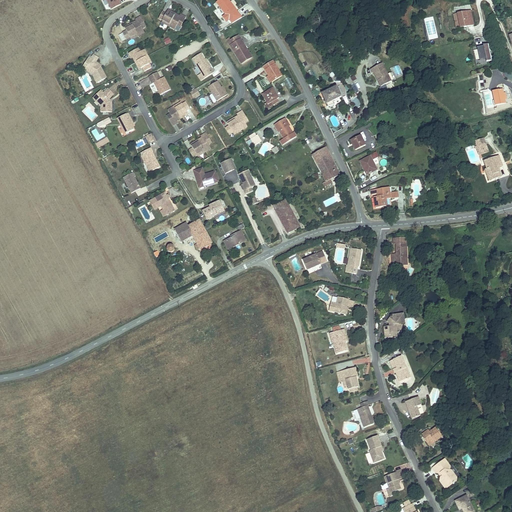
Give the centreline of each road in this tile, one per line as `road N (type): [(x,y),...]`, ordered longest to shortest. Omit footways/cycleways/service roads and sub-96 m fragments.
road 1 (residential): [(381,225),(374,355),(437,511)]
road 2 (tertiary): [(0,378),(61,360),(265,255)]
road 3 (unclassified): [(265,255),(300,329),(316,406),(361,511)]
road 4 (residential): [(364,225),(307,92),(252,0)]
road 5 (residential): [(163,144),(231,105),(241,89),(196,11),(179,0)]
road 6 (residential): [(143,0),(111,19),(107,34),(163,144)]
road 7 (tertiary): [(381,225),(510,207)]
